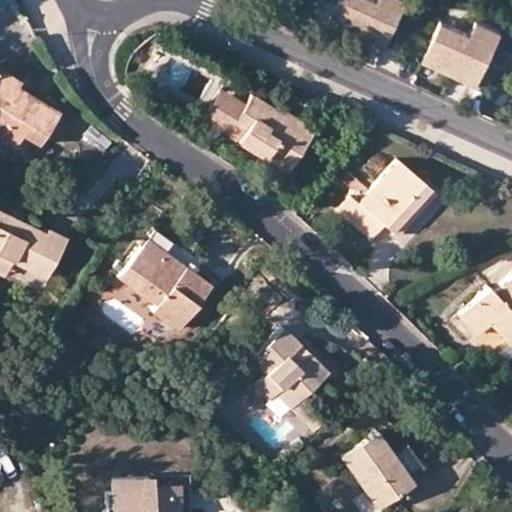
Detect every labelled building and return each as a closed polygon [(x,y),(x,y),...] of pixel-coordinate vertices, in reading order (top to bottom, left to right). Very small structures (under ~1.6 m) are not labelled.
[(326,0),(320,17),(330,22),(338,2),(333,0),(326,0)] [(367,37),(386,46),(406,0),(377,0),(377,1),(376,0),(339,0),(338,2),(330,22),(362,35),(364,31),(369,33),(367,37)] [(501,30),(476,20),(471,33),(441,21),(424,62),(477,85),(501,30)] [(17,77),(0,66),(0,139),(2,136),(16,144),(22,135),(37,143),(56,111),(12,85),(17,77)] [(220,88),(211,104),(235,119),(244,103),(220,88)] [(250,95),(244,103),(235,119),(211,104),(201,120),(289,172),(309,137),(279,118),(282,113),(250,95)] [(284,110),(282,113),(279,118),(309,137),(314,128),(284,110)] [(335,211),(354,227),(368,212),(383,225),(397,235),(434,191),(395,158),(357,203),(349,196),(335,211)] [(0,209),(0,254),(11,259),(45,276),(63,236),(45,226),(43,229),(0,209)] [(368,239),(383,225),(368,212),(354,227),(368,239)] [(209,282),(163,248),(174,233),(157,220),(116,276),(154,304),(149,309),(176,328),(209,282)] [(0,272),(3,275),(11,259),(0,254),(0,272)] [(511,272),(492,291),(486,285),(456,313),(475,333),(489,320),(511,344),(511,272)] [(298,341),(282,325),(249,358),(263,372),(251,385),(266,400),(274,393),(288,406),(325,369),(309,353),(295,366),(284,355),(298,341)] [(376,430),(339,455),(375,506),(412,481),(376,430)] [(144,478),(110,480),(111,511),(174,511),(174,490),(145,491),(144,478)]
